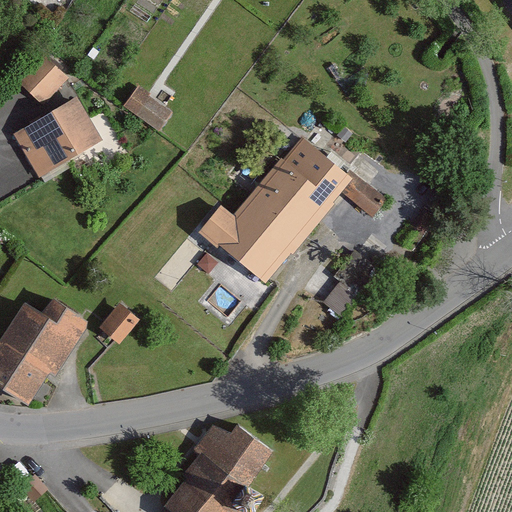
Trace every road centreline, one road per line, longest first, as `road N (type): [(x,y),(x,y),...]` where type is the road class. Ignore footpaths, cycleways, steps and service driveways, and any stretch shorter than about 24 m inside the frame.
road 1 (residential): [(474,268),(367,352),(296,379),(140,414),(47,429),(0,427)]
road 2 (residential): [(451,0),(488,71),(474,268)]
road 3 (unknown): [(264,386),(262,325),(348,209)]
